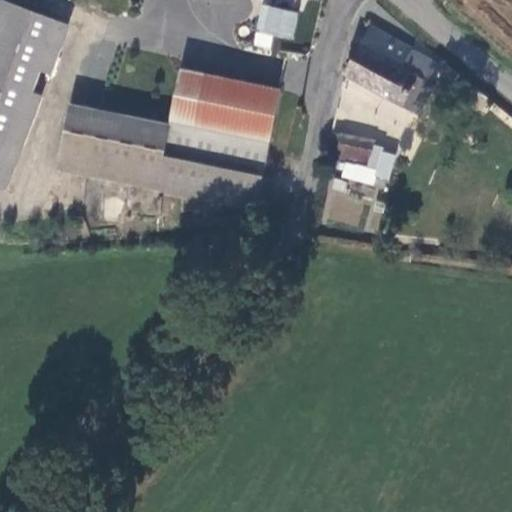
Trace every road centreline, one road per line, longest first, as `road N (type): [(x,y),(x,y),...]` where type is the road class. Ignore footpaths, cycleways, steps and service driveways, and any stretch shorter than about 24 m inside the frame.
road 1 (unclassified): [(52,511),(296,226),(330,65),(357,0)]
road 2 (tertiary): [(412,0),(511,84)]
